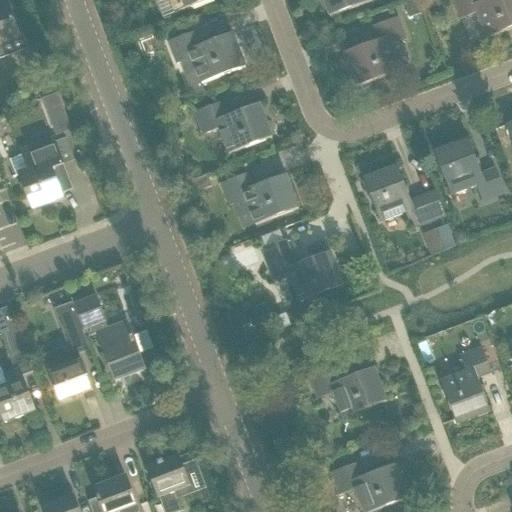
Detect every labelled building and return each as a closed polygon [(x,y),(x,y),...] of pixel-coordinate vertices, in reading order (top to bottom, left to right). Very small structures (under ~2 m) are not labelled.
[(170,0),(175,13),(210,0),(170,0)] [(372,0),(322,0),(329,18),(373,1),(372,0)] [(410,19),(421,15),(414,0),(411,0),(403,3),(410,19)] [(511,0),(487,0),(482,2),(481,0),(452,0),(460,19),(476,14),(486,39),(511,29),(511,0)] [(23,36),(19,37),(7,5),(0,8),(0,59),(27,49),(23,36)] [(390,46),(405,40),(397,18),(372,27),(378,41),(343,54),(356,88),(399,72),(390,46)] [(193,33),(168,43),(177,65),(180,63),(191,59),(201,85),(202,84),(245,68),(232,34),(198,47),(193,33)] [(57,93),(42,99),(47,112),(63,106),(57,93)] [(259,105),(225,118),(219,103),(195,113),(203,135),(219,129),(228,155),(272,138),(259,105)] [(28,170),(19,173),(33,209),(62,199),(61,196),(70,193),(63,177),(66,174),(63,166),(64,166),(63,165),(55,142),(53,138),(53,137),(20,150),(22,155),(28,170)] [(495,169),(481,174),(468,140),(435,153),(451,196),(476,186),(482,202),(504,194),(495,169)] [(435,192),(410,202),(397,167),(363,180),(380,223),(406,214),(412,229),(444,217),(435,192)] [(246,174),(221,184),(230,206),(233,205),(244,201),(253,226),(255,226),(298,209),(286,176),(251,189),(246,174)] [(193,193),(211,187),(207,176),(189,183),(193,193)] [(446,225),(434,230),(442,250),(454,246),(446,225)] [(456,230),(450,233),(454,244),(465,240),(463,233),(456,230)] [(265,248),(260,250),(273,283),(289,277),(293,286),(288,288),(299,317),(321,308),(317,296),(343,286),(330,253),(295,267),(285,240),(283,241),(265,248)] [(127,322),(108,329),(96,297),(73,305),(86,338),(97,334),(115,382),(145,371),(127,322)] [(90,348),(86,338),(73,305),(72,302),(55,309),(70,347),(42,358),(59,402),(93,390),(78,352),(90,348)] [(26,351),(10,308),(10,307),(0,310),(0,336),(1,336),(9,357),(26,351)] [(477,378),(491,373),(482,348),(460,357),(465,372),(440,382),(456,426),(490,413),(477,378)] [(18,369),(3,375),(0,367),(0,411),(4,423),(34,412),(18,369)] [(374,369),(339,382),(334,368),(309,377),(318,399),(333,393),(343,419),(386,402),(374,369)] [(157,465),(148,469),(164,511),(180,511),(181,511),(177,500),(206,489),(196,461),(181,466),(178,458),(162,464),(161,463),(157,464),(157,465)] [(395,465),(360,478),(355,464),(330,474),(339,496),(354,490),(362,511),(373,511),(408,499),(395,465)] [(137,511),(125,478),(95,489),(98,497),(96,498),(98,503),(100,502),(104,511),(137,511)] [(78,511),(73,497),(43,509),(44,511),(78,511)]
